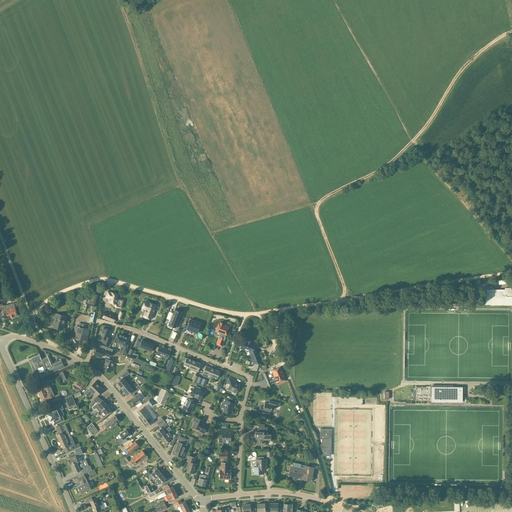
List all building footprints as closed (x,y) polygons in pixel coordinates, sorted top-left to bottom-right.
[(511,291),(511,292),(511,288),(504,288),(504,290),(495,290),(495,285),(486,285),(486,290),(484,290),(484,306),(491,306),(491,305),(511,304),(511,291)] [(84,296),(80,308),(85,310),(88,301),(91,302),(90,305),(95,307),(99,294),(94,292),(92,298),(84,296)] [(108,292),(106,298),(110,298),(109,302),(116,304),(115,306),(121,308),(124,300),(118,298),(118,294),(108,292)] [(145,301),(142,309),(146,310),(143,317),(150,319),(156,305),(145,301)] [(4,306),(6,313),(3,313),(5,318),(7,318),(17,316),(14,303),(4,306)] [(174,310),(168,325),(176,328),(182,313),(174,310)] [(102,318),(114,323),(116,316),(105,312),(102,318)] [(66,316),(56,314),(52,327),(63,330),(66,316)] [(184,327),(186,329),(197,334),(201,323),(190,319),(189,321),(186,320),(184,327)] [(89,330),(85,329),(86,325),(79,323),(78,327),(76,326),(73,338),(86,341),(89,330)] [(219,323),(216,331),(220,333),(216,344),(222,346),(225,337),(224,337),(225,335),(226,335),(229,327),(223,325),(223,324),(221,323),(220,324),(219,323)] [(106,329),(103,328),(100,338),(104,339),(103,343),(109,345),(112,339),(108,337),(111,331),(108,330),(108,329),(107,329),(106,329)] [(117,334),(114,342),(125,346),(123,352),(127,354),(131,344),(127,343),(129,338),(117,334)] [(247,339),(247,341),(244,340),(241,349),(250,352),(254,360),(255,364),(254,365),(252,366),(248,366),(248,368),(250,369),(257,371),(259,364),(257,363),(262,361),(256,348),(255,347),(256,344),(252,343),(253,341),(247,339)] [(151,352),(154,344),(142,340),(139,347),(151,352)] [(95,347),(93,352),(95,353),(94,354),(101,357),(103,354),(110,356),(112,349),(104,346),(103,349),(97,347),(97,348),(95,347)] [(167,359),(171,351),(159,346),(156,354),(167,359)] [(28,361),(41,355),(40,353),(27,359),(28,361)] [(40,356),(31,361),(34,369),(43,366),(47,374),(52,372),(59,369),(56,363),(52,365),(48,357),(42,360),(40,356)] [(101,361),(99,365),(100,367),(102,368),(102,369),(111,372),(115,362),(106,358),(104,362),(102,361),(101,361)] [(132,362),(142,366),(143,362),(134,358),(132,362)] [(183,365),(189,367),(192,360),(186,358),(183,365)] [(201,364),(192,360),(189,367),(198,371),(201,364)] [(217,379),(220,371),(206,366),(203,373),(217,379)] [(68,378),(67,374),(71,372),(69,367),(65,368),(65,367),(60,369),(64,380),(68,378)] [(272,373),(273,377),(283,373),(281,367),(272,371),(273,373),(272,373)] [(269,378),(268,374),(267,372),(263,374),(259,376),(262,381),(269,378)] [(273,377),(269,378),(262,381),(263,384),(266,383),(267,385),(266,386),(267,389),(273,387),(271,381),(275,380),(276,383),(285,379),(283,373),(273,377)] [(175,375),(172,382),(174,383),(173,385),(176,386),(177,384),(178,385),(181,377),(175,375)] [(78,377),(72,385),(77,392),(80,390),(82,388),(87,380),(83,378),(82,380),(78,377)] [(196,382),(205,386),(207,380),(198,377),(196,382)] [(120,380),(117,383),(122,389),(130,382),(128,380),(126,381),(123,378),(120,380)] [(237,393),(240,385),(233,383),(235,380),(229,378),(227,383),(230,384),(228,389),(237,393)] [(95,381),(88,388),(84,393),(89,398),(93,394),(96,397),(104,390),(95,381)] [(130,382),(122,389),(127,395),(131,391),(133,394),(141,388),(140,386),(138,384),(134,388),(130,382)] [(49,388),(48,384),(36,388),(42,402),(49,399),(51,403),(62,399),(60,394),(54,396),(50,387),(49,388)] [(184,394),(183,396),(187,398),(194,401),(196,398),(200,400),(202,396),(203,396),(204,396),(205,393),(204,392),(201,390),(201,389),(195,386),(195,388),(194,388),(191,394),(189,393),(187,396),(184,394)] [(416,387),(415,401),(462,401),(462,397),(463,397),(463,392),(462,392),(462,387),(416,387)] [(161,388),(156,402),(164,404),(169,391),(161,388)] [(131,400),(135,406),(142,401),(144,404),(147,401),(151,398),(148,396),(145,398),(143,400),(139,394),(131,400)] [(152,398),(151,398),(147,401),(151,406),(156,403),(152,398)] [(195,402),(194,401),(187,398),(183,409),(191,412),(195,402)] [(233,408),(234,408),(235,404),(236,401),(229,398),(228,401),(225,400),(224,403),(223,402),(221,407),(225,409),(223,412),(231,415),(232,411),(233,408)] [(103,400),(98,404),(97,403),(92,407),(94,410),(96,409),(98,412),(107,405),(103,400)] [(280,403),(277,402),(269,401),(268,404),(265,403),(264,407),(260,406),(259,413),(266,415),(270,415),(272,408),(275,409),(276,406),(279,407),(280,403)] [(62,409),(60,404),(49,409),(51,414),(48,415),(50,420),(51,420),(53,425),(63,420),(61,415),(59,416),(56,411),(62,409)] [(108,405),(107,406),(107,405),(98,412),(97,413),(99,416),(104,412),(106,415),(111,410),(113,409),(110,406),(109,406),(108,405)] [(137,412),(142,419),(150,414),(145,407),(137,412)] [(155,421),(150,414),(142,419),(147,426),(155,421)] [(104,424),(106,426),(105,427),(108,431),(113,427),(113,426),(119,421),(115,415),(104,424)] [(156,421),(159,425),(164,421),(161,417),(156,421)] [(197,418),(193,427),(199,430),(205,432),(207,427),(202,424),(203,421),(197,418)] [(56,427),(59,433),(57,434),(60,442),(68,438),(68,437),(71,436),(65,424),(62,425),(56,427)] [(258,424),(258,427),(258,431),(255,431),(255,439),(257,440),(257,445),(265,446),(266,440),(270,440),(271,435),(267,435),(268,427),(264,427),(264,424),(258,424)] [(98,431),(94,426),(87,431),(91,436),(93,435),(98,431)] [(162,428),(156,432),(161,438),(166,433),(166,434),(171,429),(169,427),(164,431),(162,428)] [(128,440),(126,438),(130,435),(126,429),(119,434),(122,437),(117,441),(120,445),(128,440)] [(166,433),(161,438),(165,444),(167,445),(168,445),(169,445),(172,446),(174,442),(176,439),(178,432),(179,431),(177,431),(175,435),(173,434),(171,439),(171,438),(170,436),(172,435),(170,433),(172,431),(171,429),(166,434),(166,433)] [(322,444),(321,444),(320,452),(322,456),(331,456),(331,429),(320,429),(320,439),(322,439),(322,444)] [(219,430),(219,438),(219,442),(231,443),(231,434),(228,434),(228,431),(219,430)] [(178,440),(177,442),(173,454),(182,457),(187,446),(186,445),(187,443),(191,444),(193,437),(190,436),(188,439),(180,436),(181,433),(178,432),(176,439),(178,440)] [(73,448),(68,438),(60,442),(63,448),(67,446),(68,449),(73,448)] [(130,454),(139,447),(135,441),(133,443),(132,442),(125,447),(130,454)] [(70,458),(67,459),(70,465),(71,465),(78,462),(75,456),(76,456),(77,456),(83,454),(80,447),(75,449),(76,452),(71,454),(71,453),(68,454),(70,458)] [(202,455),(206,456),(206,453),(210,454),(210,456),(216,459),(218,451),(204,448),(202,455)] [(148,459),(146,456),(147,456),(142,450),(140,452),(140,451),(132,458),(130,460),(128,457),(122,461),(125,464),(130,461),(133,464),(135,462),(137,464),(142,460),(142,459),(144,462),(148,459)] [(99,467),(103,465),(97,453),(94,455),(99,467)] [(191,475),(192,473),(194,474),(197,464),(194,463),(196,458),(189,456),(187,462),(188,462),(187,467),(188,467),(187,471),(188,472),(187,473),(191,475)] [(256,457),(256,460),(256,467),(254,467),(255,474),(264,474),(263,469),(267,469),(266,459),(263,459),(263,457),(256,457)] [(78,462),(71,465),(75,473),(77,472),(78,473),(82,472),(83,474),(89,472),(92,470),(90,465),(85,468),(81,460),(78,462)] [(221,470),(220,469),(220,479),(230,479),(231,470),(229,470),(229,463),(221,463),(221,470)] [(205,474),(211,475),(213,468),(206,466),(205,474)] [(290,476),(292,476),(302,478),(302,479),(311,481),(314,467),(305,466),(304,469),(292,467),(290,476)] [(151,474),(155,478),(161,473),(157,468),(151,474)] [(151,486),(157,481),(160,484),(166,479),(161,473),(155,478),(153,480),(150,483),(144,486),(145,488),(142,489),(144,494),(145,493),(146,494),(147,493),(148,494),(154,490),(151,486)] [(206,487),(208,481),(210,481),(211,479),(208,479),(209,476),(202,474),(202,475),(200,474),(197,484),(206,487)] [(78,478),(81,485),(78,486),(81,494),(86,492),(87,492),(87,491),(91,489),(88,482),(87,482),(84,475),(78,478)] [(164,492),(161,494),(162,497),(166,495),(175,491),(173,486),(169,487),(169,486),(162,489),(164,492)] [(159,488),(148,495),(150,498),(161,492),(159,488)] [(178,496),(175,491),(166,495),(169,501),(178,496)] [(102,501),(98,503),(98,502),(102,500),(100,496),(93,499),(92,497),(85,500),(87,505),(91,503),(94,511),(95,511),(100,510),(102,509),(105,507),(102,501)] [(179,511),(182,509),(188,506),(185,501),(182,503),(180,499),(175,502),(179,511)] [(257,504),(258,510),(257,510),(256,511),(267,511),(268,510),(265,510),(265,503),(257,504)] [(280,511),(281,504),(278,504),(278,503),(271,503),(270,511),(276,511),(275,511),(280,511)]
